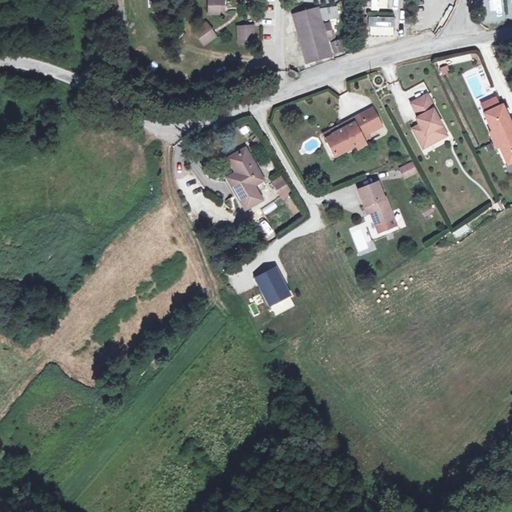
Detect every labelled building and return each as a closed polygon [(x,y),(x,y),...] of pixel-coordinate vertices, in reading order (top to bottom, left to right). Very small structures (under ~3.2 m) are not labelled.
[(221,12),(220,0),(209,0),(210,13),(221,12)] [(369,0),(370,10),(388,9),(387,0),(369,0)] [(485,17),(501,12),(497,2),(482,7),(485,17)] [(294,10),(306,58),(331,52),(319,3),(294,10)] [(395,36),(394,16),(368,17),(368,36),(395,36)] [(214,36),(205,24),(196,32),(204,44),(214,36)] [(255,40),(254,27),(239,28),(240,40),(255,40)] [(341,50),(337,39),(330,42),(333,52),(341,50)] [(205,76),(222,72),(221,65),(204,70),(205,76)] [(448,65),(439,68),(441,76),(450,73),(448,65)] [(421,145),(441,137),(446,135),(442,125),(429,93),(413,100),(419,113),(417,116),(420,122),(412,125),(414,130),(421,145)] [(483,100),(487,109),(498,103),(494,95),(483,100)] [(495,144),(498,143),(506,161),(511,158),(511,118),(509,120),(501,102),(498,103),(487,109),(483,110),(491,128),(488,129),(495,144)] [(364,116),(366,120),(374,133),(382,129),(375,116),(373,110),(364,116)] [(366,120),(364,116),(351,123),(353,127),(326,141),(335,158),(355,148),(358,153),(367,148),(363,139),(374,133),(366,120)] [(353,127),(351,123),(342,128),(324,137),(326,141),(353,127)] [(261,182),(244,150),(227,159),(236,176),(226,181),(235,196),(244,211),(260,202),(252,187),(261,182)] [(417,175),(411,163),(398,168),(404,181),(417,175)] [(235,196),(226,181),(223,183),(231,198),(235,196)] [(369,210),(379,233),(397,226),(383,195),(381,196),(375,181),(356,190),(366,212),(369,210)] [(285,195),(280,185),(272,189),(278,199),(285,195)] [(206,189),(203,197),(219,205),(222,198),(206,189)] [(266,214),(277,208),(273,202),(262,209),(266,214)] [(456,238),(469,232),(466,226),(453,232),(456,238)] [(275,269),(256,278),(270,306),(289,296),(275,269)] [(273,315),(294,307),(291,299),(270,307),(273,315)] [(254,303),(248,305),(253,315),(258,313),(254,303)]
